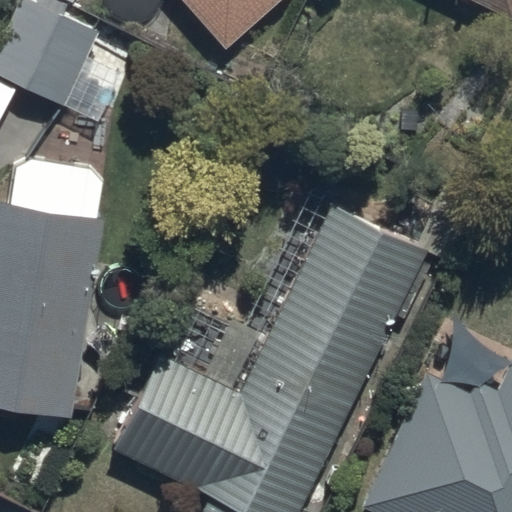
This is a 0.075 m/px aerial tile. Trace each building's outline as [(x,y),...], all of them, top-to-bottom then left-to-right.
[(172,0),(224,57),(287,0),(172,0)] [(511,0),(455,0),(509,27),(511,21),(511,0)] [(96,39),(19,4),(0,42),(0,81),(97,129),(121,79),(85,62),(96,39)] [(0,418),(75,428),(101,225),(93,223),(100,178),(10,163),(2,211),(0,210),(0,418)] [(302,511),(425,257),(299,194),(236,325),(185,300),(109,458),(205,505),(201,511),(302,511)] [(511,511),(511,359),(492,399),(473,390),(469,399),(426,380),(365,511),(511,511)]
